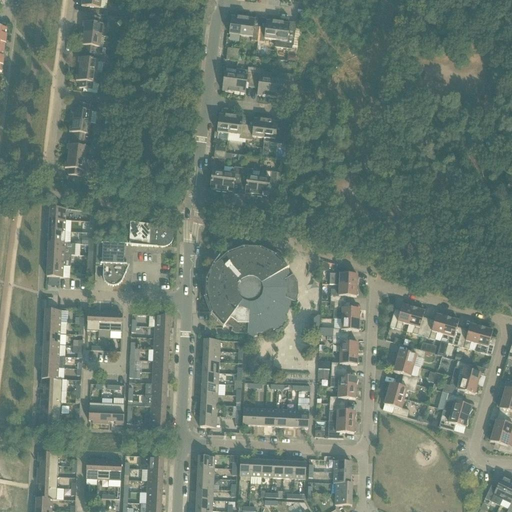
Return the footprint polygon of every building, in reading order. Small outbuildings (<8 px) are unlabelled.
[(81,0),(81,8),(92,9),(91,15),(98,16),(103,17),(104,17),(105,11),(100,11),(101,0),(81,0)] [(108,20),(98,19),(88,18),(87,24),(83,24),(82,31),(84,31),(84,35),(104,38),(105,38),(108,20)] [(240,37),(243,19),(231,18),(229,36),(240,37)] [(254,21),(243,19),(240,37),(251,38),(251,42),(258,43),(259,31),(253,30),(254,21)] [(276,42),(278,24),(266,22),(265,32),(259,31),(258,43),(264,44),(265,40),(276,42)] [(276,42),(275,48),(293,50),(295,30),(289,29),(289,25),(278,24),(276,42)] [(104,38),(84,35),(83,40),(81,40),(80,47),(84,47),(83,53),(105,56),(105,55),(106,50),(103,50),(104,38)] [(78,59),(78,66),(80,67),(79,71),(97,73),(102,74),(103,62),(104,62),(105,56),(83,53),(83,60),(78,59)] [(246,86),(252,86),(254,69),(248,69),(247,72),(237,71),(236,76),(233,94),(245,95),(246,86)] [(269,98),(271,80),(260,79),(261,70),(254,69),(252,86),(258,87),(257,97),(269,98)] [(95,85),(96,75),(97,73),(79,71),(79,76),(76,75),(76,82),(80,83),(79,89),(84,90),(92,91),(93,85),(95,85)] [(233,94),(236,76),(224,75),(222,92),(233,94)] [(271,80),(269,98),(280,100),(281,90),(287,91),(289,76),(281,75),(277,78),(277,81),(271,80)] [(95,125),(96,114),(98,104),(90,103),(89,106),(77,105),(76,111),(72,111),(71,118),(73,118),(73,122),(90,125),(95,125)] [(219,116),(217,134),(218,134),(217,139),(217,140),(228,141),(228,135),(231,118),(219,116)] [(242,119),(231,118),(228,135),(239,137),(239,140),(245,141),(247,129),(241,128),(242,119)] [(263,140),(266,122),(254,120),(253,130),(247,129),(245,141),(252,142),(252,138),(263,140)] [(92,128),(90,125),(73,122),(72,127),(70,127),(69,134),(73,134),(72,141),(85,142),(86,142),(90,143),(92,128)] [(266,122),(263,140),(263,143),(274,144),(274,145),(283,146),(284,138),(282,138),(283,129),(285,130),(285,129),(277,128),(277,123),(266,122)] [(87,149),(86,149),(86,142),(85,142),(72,141),(71,147),(67,146),(66,153),(69,154),(68,158),(85,160),(87,149)] [(84,172),(85,162),(85,160),(68,158),(67,163),(65,162),(64,169),(68,170),(68,176),(80,178),(81,172),(84,172)] [(240,184),(242,170),(234,169),(230,172),(230,175),(223,174),(221,193),(226,194),(227,193),(233,193),(234,184),(240,184)] [(256,197),(258,179),(259,173),(253,172),(253,171),(252,171),(242,170),(240,184),(246,185),(245,195),(251,195),(251,197),(256,197)] [(268,198),(269,188),(279,189),(281,174),(266,172),(265,179),(258,179),(256,197),(261,198),(262,197),(268,198)] [(221,193),(223,174),(212,173),(210,190),(216,191),(216,192),(221,193)] [(66,210),(50,210),(49,221),(65,222),(66,210)] [(65,233),(65,222),(49,221),(49,233),(65,233)] [(149,248),(150,226),(130,223),(129,245),(131,247),(149,248)] [(167,228),(165,228),(150,226),(149,248),(162,248),(163,248),(164,248),(166,248),(168,247),(170,246),(171,244),(172,242),(173,240),(173,238),(173,236),(172,234),(171,232),(170,231),(168,229),(167,228)] [(64,245),(65,233),(49,233),(48,244),(64,245)] [(75,245),(64,245),(48,244),(48,255),(63,256),(74,257),(75,245)] [(124,266),(125,247),(123,246),(96,245),(95,265),(102,266),(103,267),(103,277),(103,279),(103,281),(104,283),(106,284),(107,286),(109,287),(111,287),(113,287),(115,287),(117,286),(119,285),(121,284),(122,282),(128,268),(127,266),(124,266)] [(252,249),(252,247),(243,246),(234,249),(235,252),(228,255),(227,254),(227,255),(221,260),(221,261),(215,266),(213,265),(210,273),(209,273),(206,281),(205,281),(206,281),(205,299),(211,315),(223,329),(224,327),(230,328),(232,330),(231,332),(235,335),(247,336),(247,339),(257,337),(256,334),(264,333),(271,329),(273,331),(281,326),(287,319),(284,317),(289,311),(289,304),(290,302),(294,304),(298,296),(298,291),(297,283),(293,276),(289,278),(288,276),(287,270),(281,264),(284,262),(277,255),(269,251),(268,253),(260,250),(252,249)] [(511,254),(504,253),(502,263),(511,264),(511,254)] [(63,268),(63,256),(48,255),(47,267),(63,268)] [(62,279),(63,268),(47,267),(46,279),(62,279)] [(348,276),(348,270),(336,267),(335,287),(339,287),(357,288),(357,286),(359,279),(357,278),(357,276),(348,276)] [(356,297),(358,296),(356,289),(357,288),(339,287),(339,291),(331,290),(330,304),(334,304),(346,304),(346,298),(356,299),(356,297)] [(361,313),(359,312),(360,311),(349,310),(350,304),(346,304),(334,304),(330,304),(330,311),(334,311),(333,321),(339,321),(341,321),(359,322),(359,320),(361,313)] [(408,327),(413,309),(411,309),(405,305),(404,307),(402,306),(400,315),(394,313),(389,329),(401,332),(403,325),(408,327)] [(428,323),(422,321),(424,313),(423,312),(423,310),(415,310),(413,309),(408,327),(414,328),(412,335),(423,338),(428,323)] [(61,312),(45,312),(44,324),(60,324),(61,312)] [(98,333),(99,315),(96,315),(96,312),(87,312),(87,332),(98,333)] [(110,333),(111,313),(103,313),(103,315),(99,315),(98,333),(110,333)] [(121,334),(122,316),(119,316),(119,313),(111,313),(110,333),(121,334)] [(442,336),(447,319),(445,319),(439,315),(438,316),(436,316),(434,324),(428,323),(423,338),(435,341),(437,335),(442,336)] [(170,318),(155,317),(155,328),(169,329),(170,318)] [(458,322),(457,322),(457,320),(449,320),(447,319),(442,336),(441,343),(457,348),(462,332),(456,331),(458,322)] [(360,331),(359,324),(359,322),(341,321),(339,321),(339,330),(333,330),(332,338),(348,338),(348,332),(358,333),(359,331),(360,331)] [(60,336),(60,324),(44,324),(44,335),(60,336)] [(476,346),(481,329),(479,328),(473,324),(472,326),(470,326),(468,334),(462,332),(457,348),(474,353),(476,346)] [(169,341),(169,329),(155,328),(154,340),(169,341)] [(496,342),(490,341),(492,332),(491,331),(491,329),(483,329),(481,329),(476,346),(482,348),(480,354),(492,358),(496,342)] [(59,347),(60,336),(44,335),(43,346),(59,347)] [(360,347),(358,347),(358,345),(348,344),(348,338),(332,338),(332,345),(340,346),(340,355),(357,356),(357,354),(360,347)] [(168,352),(169,341),(154,340),(153,351),(168,352)] [(246,340),(246,348),(255,348),(255,340),(246,340)] [(220,342),(204,342),(203,353),(220,353),(220,342)] [(423,342),(421,351),(435,355),(437,347),(423,342)] [(58,358),(59,347),(43,346),(43,358),(58,358)] [(416,359),(423,361),(426,353),(411,349),(409,355),(399,352),(399,354),(397,354),(397,361),(396,363),(413,368),(416,359)] [(168,364),(168,352),(153,351),(153,363),(168,364)] [(219,364),(220,353),(203,353),(203,363),(219,364)] [(359,365),(357,358),(357,356),(340,355),(339,365),(331,364),(331,371),(331,372),(346,373),(347,367),(357,367),(357,365),(359,365)] [(43,358),(42,369),(58,370),(64,370),(64,359),(58,358),(43,358)] [(481,378),(480,377),(480,375),(471,373),(472,367),(457,362),(452,379),(477,386),(478,384),(481,378)] [(167,375),(168,364),(153,363),(152,374),(167,375)] [(219,375),(219,364),(203,363),(202,374),(219,375)] [(411,377),(413,368),(396,363),(396,365),(392,371),(394,372),(393,374),(403,376),(401,382),(416,386),(418,379),(411,377)] [(57,381),(58,370),(42,369),(42,380),(57,381)] [(318,371),(318,381),(328,381),(328,371),(318,371)] [(356,381),(356,379),(346,378),(346,373),(331,372),(330,389),(338,389),(356,390),(356,388),(358,381),(356,381)] [(167,386),(167,375),(152,374),(152,386),(167,386)] [(218,386),(219,375),(202,374),(202,385),(218,386)] [(477,395),(477,388),(477,386),(452,379),(450,388),(444,386),(442,394),(448,395),(463,400),(464,394),(474,397),(475,395),(477,395)] [(62,381),(57,381),(42,380),(41,388),(44,389),(44,392),(61,393),(62,381)] [(414,394),(416,386),(401,382),(400,388),(390,385),(389,387),(387,387),(387,394),(387,396),(404,401),(406,391),(414,394)] [(217,397),(218,386),(202,385),(201,396),(217,397)] [(166,398),(167,386),(152,386),(151,397),(166,398)] [(357,399),(356,392),(356,390),(338,389),(338,399),(330,398),(329,406),(345,407),(345,401),(355,401),(355,399),(357,399)] [(511,391),(505,389),(505,391),(502,390),(499,399),(511,402),(511,391)] [(61,404),(61,393),(44,392),(43,395),(41,395),(41,403),(61,404)] [(472,411),(470,410),(471,408),(461,405),(463,400),(448,395),(443,412),(468,419),(468,417),(472,411)] [(217,408),(217,397),(201,396),(201,407),(217,408)] [(401,410),(404,401),(387,396),(386,397),(383,404),(384,405),(384,406),(394,409),(392,415),(407,419),(409,412),(401,410)] [(145,397),(144,408),(151,409),(166,409),(166,398),(151,397),(145,397)] [(511,402),(499,399),(497,408),(499,409),(499,410),(509,413),(507,419),(511,420),(511,402)] [(60,416),(61,404),(41,403),(40,411),(43,411),(43,415),(60,416)] [(100,425),(101,405),(89,405),(88,422),(92,422),(92,425),(100,425)] [(112,423),(112,406),(101,405),(100,425),(108,426),(108,423),(112,423)] [(124,406),(112,406),(112,423),(115,424),(115,426),(123,426),(124,406)] [(308,430),(308,420),(309,414),(309,406),(298,406),(298,413),(297,430),(308,430)] [(356,415),(355,415),(355,413),(344,413),(345,407),(329,406),(328,423),(336,423),(354,424),(354,422),(356,415)] [(216,419),(217,408),(201,407),(200,418),(216,419)] [(165,421),(166,409),(151,409),(150,420),(165,421)] [(253,427),(254,411),(243,411),(243,417),(242,427),(253,427)] [(264,428),(265,412),(254,411),(253,427),(264,428)] [(275,428),(276,412),(265,412),(264,428),(275,428)] [(286,429),(287,413),(276,412),(275,428),(286,429)] [(467,428),(467,421),(468,419),(443,412),(438,428),(453,432),(455,427),(465,429),(465,428),(467,428)] [(297,430),(298,413),(287,413),(286,429),(297,430)] [(60,427),(60,416),(43,415),(42,418),(40,418),(39,426),(60,427)] [(216,430),(216,419),(200,418),(199,429),(216,430)] [(511,429),(511,420),(507,419),(506,425),(496,422),(495,424),(492,423),(490,432),(510,438),(511,429)] [(165,432),(165,421),(150,420),(150,432),(165,432)] [(356,433),(354,426),(354,424),(336,423),(328,423),(328,440),(343,441),(343,435),(354,435),(354,433),(356,433)] [(511,448),(507,447),(510,438),(490,432),(487,441),(490,442),(490,443),(500,446),(498,452),(511,455),(511,448)] [(40,463),(40,466),(58,467),(58,455),(38,455),(38,463),(40,463)] [(214,469),(215,459),(198,458),(198,469),(214,469)] [(163,460),(148,460),(148,471),(163,472),(163,460)] [(97,482),(98,461),(90,461),(90,464),(86,463),(85,481),(97,482)] [(109,482),(110,464),(106,464),(106,462),(98,461),(97,482),(109,482)] [(113,465),(110,464),(109,482),(121,483),(121,472),(122,462),(113,462),(113,465)] [(250,479),(251,462),(240,462),(239,478),(250,479)] [(261,479),(262,463),(251,462),(250,479),(261,479)] [(272,480),(273,463),(262,463),(261,479),(272,480)] [(283,480),(284,464),(273,463),(272,480),(283,480)] [(334,463),(334,473),(334,474),(350,475),(351,464),(334,463)] [(294,481),(295,464),(284,464),(283,480),(294,481)] [(306,465),(295,464),(294,481),(305,481),(306,465)] [(57,479),(58,467),(40,466),(40,470),(37,470),(37,478),(57,479)] [(214,480),(214,469),(198,469),(197,479),(214,480)] [(162,483),(163,472),(148,471),(147,483),(162,483)] [(350,485),(350,475),(334,474),(333,485),(350,485)] [(57,490),(57,479),(37,478),(37,486),(39,486),(39,489),(57,490)] [(502,501),(511,483),(502,478),(496,491),(490,489),(485,500),(491,503),(493,497),(502,501)] [(213,491),(214,480),(197,479),(197,490),(213,491)] [(162,495),(162,483),(147,483),(147,494),(162,495)] [(511,511),(511,483),(502,501),(511,505),(509,511),(508,511),(511,511)] [(352,485),(350,485),(333,485),(336,486),(335,496),(352,497),(352,485)] [(56,502),(57,490),(39,489),(39,493),(36,493),(36,501),(52,501),(52,502),(56,502)] [(212,502),(213,491),(197,490),(196,501),(212,502)] [(161,506),(162,495),(147,494),(146,506),(161,506)] [(351,508),(352,497),(335,496),(335,507),(351,508)] [(38,511),(51,511),(52,502),(52,501),(36,501),(35,511),(38,511)] [(197,511),(211,511),(212,502),(196,501),(196,511),(197,511)]
